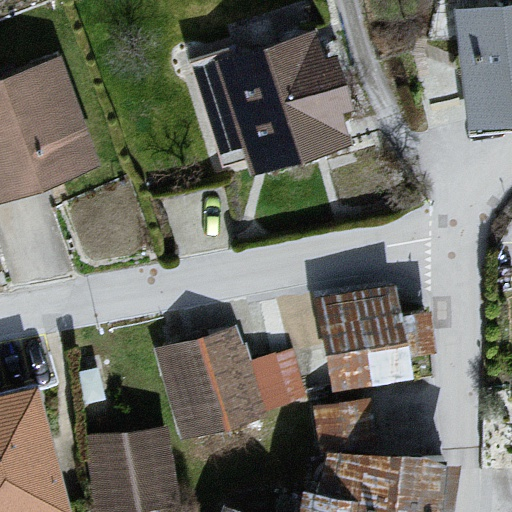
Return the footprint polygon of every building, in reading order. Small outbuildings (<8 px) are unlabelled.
[(474,117),(511,113),(511,7),(463,13),(474,117)] [(312,66),(305,42),(233,64),(228,48),(188,59),(220,157),(254,146),(255,150),(331,126),(340,123),(331,94),(336,92),(327,61),(312,66)] [(0,180),(42,167),(80,154),(50,67),(0,84),(0,180)] [(390,311),(388,299),(319,312),(332,379),(400,367),(396,348),(427,341),(421,305),(390,311)] [(183,426),(255,402),(241,361),(232,333),(164,348),(183,426)] [(97,365),(77,369),(84,400),(104,396),(97,365)] [(0,393),(0,506),(21,501),(27,507),(56,499),(28,387),(28,386),(0,393)] [(313,406),(320,444),(368,436),(365,400),(361,400),(313,406)] [(157,432),(90,440),(99,502),(167,494),(157,432)] [(432,511),(442,454),(416,455),(415,468),(357,464),(334,463),(332,463),(330,463),(329,463),(327,464),(325,465),(324,466),(323,468),(322,469),(309,508),(301,505),(280,500),(277,511),(243,511),(224,507),(221,511),(432,511)]
